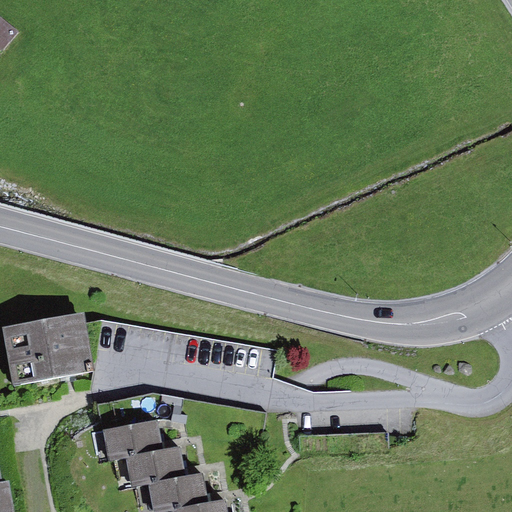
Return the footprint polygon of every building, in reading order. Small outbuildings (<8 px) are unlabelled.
[(19,33),(0,17),(0,50),(3,53),(19,33)] [(84,317),(3,332),(14,387),(69,377),(94,373),(84,317)] [(158,422),(104,433),(109,462),(126,458),(163,452),(162,446),(158,422)] [(163,452),(126,458),(131,489),(149,486),(186,480),(184,473),(180,449),(163,452)] [(186,480),(149,486),(153,511),(179,511),(209,507),(208,500),(204,477),(186,480)] [(2,484),(0,484),(0,511),(14,511),(9,484),(2,484)]
